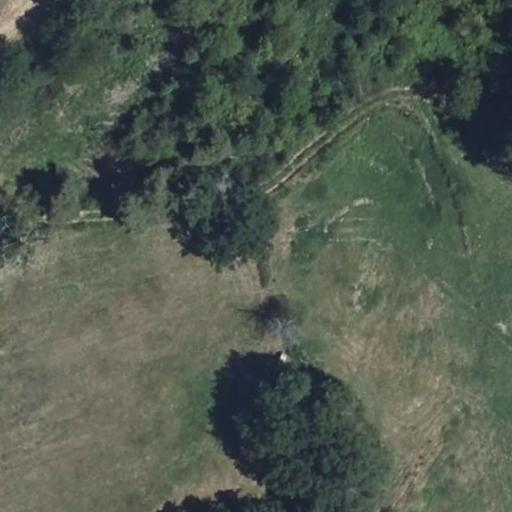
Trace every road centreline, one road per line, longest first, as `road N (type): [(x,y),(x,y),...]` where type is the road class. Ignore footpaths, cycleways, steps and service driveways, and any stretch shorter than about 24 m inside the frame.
road 1 (track): [(511,147),(440,100),(400,92),(369,105),(266,189),(221,210),(0,229)]
road 2 (track): [(0,84),(100,0)]
